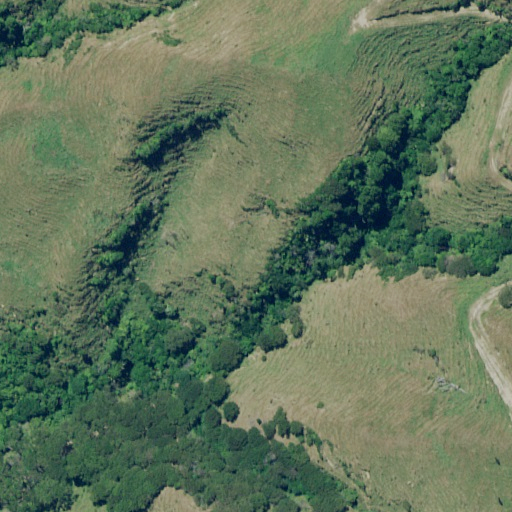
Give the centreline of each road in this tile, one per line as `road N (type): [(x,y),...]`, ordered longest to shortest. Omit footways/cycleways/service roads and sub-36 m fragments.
road 1 (track): [(511,220),(474,164),(502,61),(440,16),(375,25),(351,10),(352,0)]
road 2 (track): [(511,406),(465,313),(511,256)]
